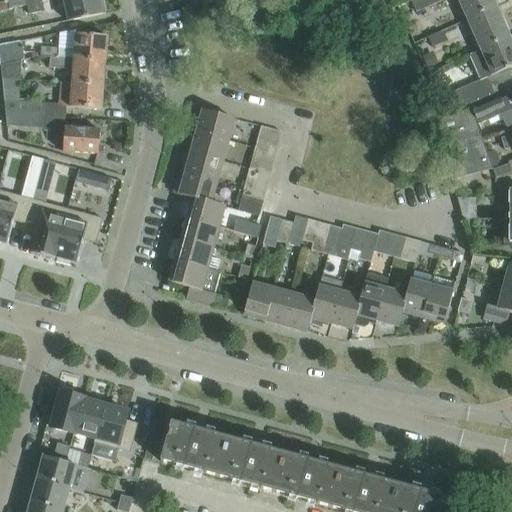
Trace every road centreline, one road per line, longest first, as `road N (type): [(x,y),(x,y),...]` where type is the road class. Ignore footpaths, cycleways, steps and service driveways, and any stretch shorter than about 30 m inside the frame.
road 1 (residential): [(461,226),(394,223),(279,194),(298,127),(156,86)]
road 2 (residential): [(375,406),(100,336)]
road 3 (residential): [(100,336),(156,126),(156,86)]
road 4 (residential): [(0,494),(46,322)]
